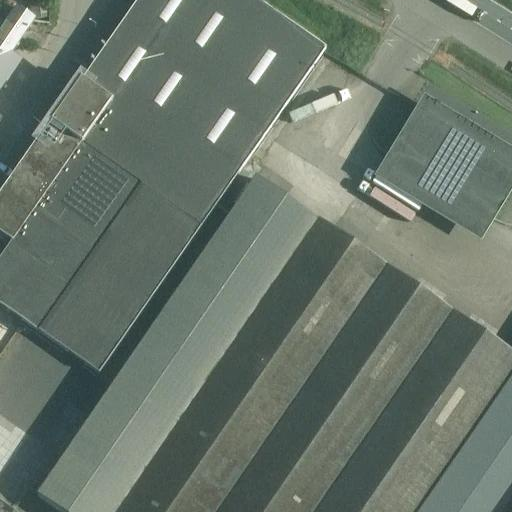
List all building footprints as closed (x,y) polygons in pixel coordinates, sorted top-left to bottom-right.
[(80,79),(50,123),(14,173),(165,280),(325,50),(252,0),(138,0),(82,80),(80,79)] [(0,92),(21,62),(12,55),(35,21),(15,7),(0,29),(0,28),(0,92)] [(511,183),(511,165),(421,110),(395,152),(494,212),(511,183)] [(165,280),(14,173),(0,193),(0,236),(11,244),(0,259),(0,307),(98,376),(165,280)] [(511,356),(254,179),(35,497),(56,511),(501,511),(511,497),(511,356)] [(0,511),(12,511),(11,511),(0,503),(0,511)]
